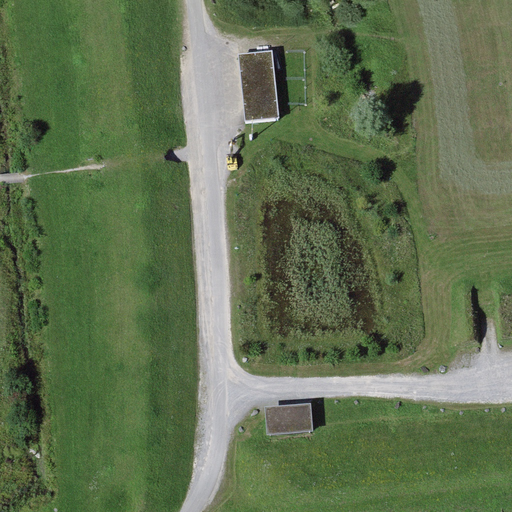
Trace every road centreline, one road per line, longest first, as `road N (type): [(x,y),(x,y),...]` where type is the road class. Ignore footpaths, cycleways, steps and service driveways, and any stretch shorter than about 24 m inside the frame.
road 1 (track): [(183,0),(222,408),(192,511)]
road 2 (track): [(220,392),(445,388),(511,379)]
